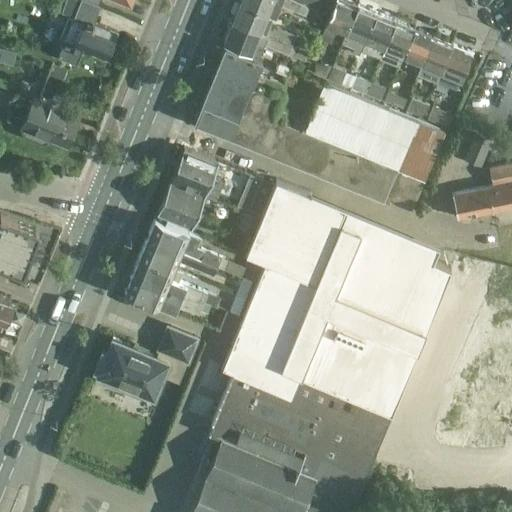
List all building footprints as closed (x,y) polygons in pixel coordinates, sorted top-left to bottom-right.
[(85,0),(63,0),(60,11),(81,19),(72,41),(58,36),(52,51),(77,61),(83,47),(107,57),(108,55),(112,54),(115,48),(112,45),(117,32),(90,20),(96,4),(85,0)] [(238,0),(232,18),(291,43),(295,33),(269,22),(273,13),(273,12),(243,0),(238,0)] [(308,2),(303,0),(243,0),(273,12),(277,2),(304,13),(308,4),(308,2)] [(323,10),(327,0),(303,0),(308,2),(308,4),(323,10)] [(351,0),(334,0),(320,37),(330,41),(336,26),(345,30),(357,2),(351,0)] [(375,10),(357,2),(345,30),(341,41),(354,46),(352,51),(358,53),(359,51),(360,48),(375,10)] [(383,47),(395,18),(375,10),(360,48),(379,56),(383,47)] [(308,50),(291,43),(232,18),(223,38),(257,52),(262,41),(304,59),(308,50)] [(395,18),(379,56),(398,64),(403,54),(414,26),(395,18)] [(414,26),(403,54),(421,61),(432,34),(414,26)] [(417,72),(427,76),(434,79),(439,69),(440,69),(441,69),(452,42),(432,34),(421,61),(417,72)] [(441,69),(440,69),(436,80),(455,88),(471,50),(452,42),(441,69)] [(322,80),(309,113),(278,100),(285,83),(256,71),(261,59),(224,44),(209,79),(427,168),(444,129),(416,118),(322,80)] [(327,76),(340,82),(345,70),(332,64),(327,76)] [(364,92),(369,81),(354,75),(350,86),(364,92)] [(193,119),(392,200),(409,207),(427,168),(209,79),(193,119)] [(369,81),(364,92),(378,98),(383,86),(369,81)] [(402,107),(407,94),(391,88),(386,101),(402,107)] [(407,94),(402,107),(423,116),(428,103),(407,94)] [(65,144),(78,115),(33,96),(21,126),(24,133),(42,140),(49,137),(65,144)] [(453,113),(442,108),(432,104),(426,117),(447,126),(453,113)] [(465,159),(479,165),(489,138),(475,133),(465,159)] [(217,159),(184,146),(171,178),(204,192),(217,159)] [(456,216),(493,208),(511,204),(511,160),(488,166),(492,184),(451,192),(456,216)] [(186,511),(348,511),(390,410),(419,340),(450,266),(449,266),(432,259),(438,244),(420,237),(310,191),(310,192),(275,177),(273,182),(260,214),(260,215),(253,232),(249,241),(245,252),(263,260),(255,280),(221,363),(208,358),(186,413),(189,414),(186,423),(218,436),(186,511)] [(247,209),(260,214),(273,182),(261,177),(247,209)] [(229,203),(213,197),(203,193),(204,192),(171,178),(157,211),(191,224),(200,200),(210,204),(210,206),(226,212),(229,203)] [(233,233),(249,241),(260,215),(243,208),(233,233)] [(0,268),(2,262),(22,269),(37,228),(6,217),(7,216),(0,213),(0,268)] [(146,235),(216,265),(217,264),(225,267),(228,258),(197,245),(201,235),(154,216),(146,235)] [(139,253),(173,268),(177,259),(213,273),(216,265),(146,235),(139,253)] [(131,271),(202,300),(206,291),(185,282),(170,276),(173,268),(139,253),(131,271)] [(124,289),(144,297),(174,309),(178,300),(206,312),(209,304),(202,300),(131,271),(124,289)] [(235,294),(243,297),(251,278),(243,274),(235,294)] [(0,327),(4,315),(5,316),(12,297),(0,292),(0,327)] [(228,310),(236,313),(243,297),(235,294),(228,310)] [(236,313),(228,310),(225,308),(217,327),(230,332),(238,313),(236,313)] [(189,355),(198,331),(169,319),(157,349),(114,332),(108,347),(104,345),(97,362),(101,364),(100,367),(119,374),(116,381),(132,388),(135,381),(154,389),(163,366),(180,373),(187,354),(189,355)]
